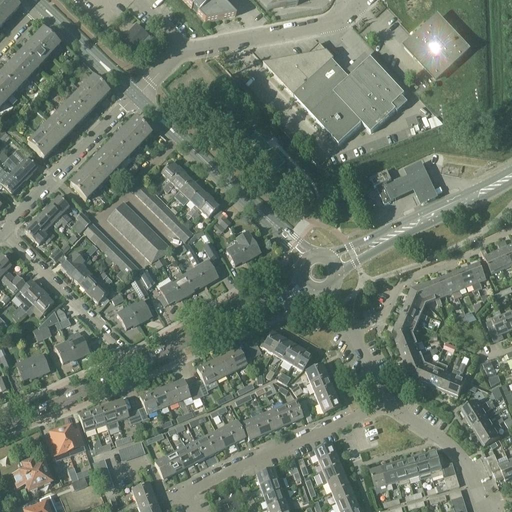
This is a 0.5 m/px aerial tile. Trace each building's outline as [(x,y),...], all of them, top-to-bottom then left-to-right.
[(10,0),(0,0),(0,29),(20,8),(10,0)] [(217,0),(182,0),(191,9),(192,8),(205,21),(217,19),(216,18),(218,16),(220,18),(232,16),(217,0)] [(275,0),(276,1),(265,12),(297,6),(297,5),(298,0),(275,0)] [(437,18),(429,26),(411,43),(410,42),(403,48),(413,58),(414,57),(435,80),(467,50),(437,18)] [(136,59),(150,44),(145,39),(148,36),(137,25),(120,43),(136,59)] [(44,31),(23,54),(39,69),(60,46),(44,31)] [(294,98),(332,62),(334,61),(319,44),(306,57),(264,65),(294,98)] [(23,54),(2,76),(18,91),(39,69),(23,54)] [(349,80),(332,62),(294,98),(339,146),(362,124),(371,135),(396,112),(398,114),(408,104),(403,98),(405,96),(371,60),(349,80)] [(0,110),(18,91),(2,76),(0,77),(0,110)] [(72,101),(88,117),(109,95),(93,79),(72,101)] [(66,139),(88,117),(72,101),(50,123),(66,139)] [(135,120),(113,142),(129,158),(151,136),(135,120)] [(44,161),(66,139),(50,123),(28,145),(44,161)] [(4,145),(10,140),(6,136),(0,141),(4,145)] [(113,142),(91,164),(107,180),(129,158),(113,142)] [(13,155),(9,159),(16,166),(29,179),(37,170),(27,160),(22,164),(13,155)] [(3,165),(12,174),(9,177),(16,183),(20,187),(21,187),(22,189),(26,185),(25,183),(29,179),(16,166),(9,159),(3,165)] [(387,187),(394,201),(414,192),(421,207),(438,198),(422,163),(405,171),(408,178),(387,187)] [(107,180),(91,164),(70,186),(85,202),(107,180)] [(153,195),(156,198),(180,173),(171,164),(160,175),(167,181),(153,195)] [(0,168),(0,185),(11,196),(20,187),(16,183),(9,177),(5,173),(0,168)] [(391,180),(387,173),(387,172),(370,180),(374,189),(376,188),(384,206),(394,201),(387,187),(386,183),(391,180)] [(174,188),(179,193),(189,181),(180,173),(156,198),(157,198),(163,192),(166,195),(174,188)] [(181,203),(184,206),(199,190),(189,181),(179,193),(185,199),(181,203)] [(133,194),(138,198),(146,189),(142,185),(133,194)] [(142,202),(150,194),(146,189),(138,198),(142,202)] [(199,190),(184,206),(185,206),(189,202),(195,208),(187,215),(191,218),(208,199),(199,190)] [(146,206),(154,198),(150,194),(142,202),(146,206)] [(58,198),(50,206),(68,225),(71,221),(64,214),(69,209),(58,198)] [(150,210),(158,202),(154,198),(146,206),(150,210)] [(208,199),(191,218),(194,222),(202,214),(208,220),(218,209),(208,199)] [(155,215),(163,206),(158,202),(150,210),(155,215)] [(115,212),(121,218),(129,210),(123,204),(115,212)] [(53,225),(52,226),(56,230),(62,225),(65,228),(68,225),(50,206),(42,215),(53,225)] [(159,219),(167,211),(163,206),(155,215),(159,219)] [(170,212),(175,217),(179,213),(174,208),(170,212)] [(129,210),(121,218),(125,222),(133,214),(129,210)] [(163,223),(171,215),(167,211),(159,219),(163,223)] [(113,226),(121,218),(115,212),(107,221),(113,226)] [(219,226),(223,223),(226,220),(228,218),(223,213),(215,222),(219,226)] [(125,222),(130,227),(138,218),(133,214),(125,222)] [(33,224),(51,242),(54,239),(47,231),(52,226),(53,225),(42,215),(33,224)] [(85,229),(90,224),(81,215),(76,220),(85,229)] [(167,227),(175,219),(171,215),(163,223),(167,227)] [(125,222),(121,218),(113,226),(117,231),(125,222)] [(130,227),(134,231),(143,223),(138,218),(130,227)] [(172,232),(180,223),(175,219),(167,227),(172,232)] [(130,227),(125,222),(117,231),(122,235),(130,227)] [(134,231),(139,236),(147,227),(143,223),(134,231)] [(176,236),(184,228),(180,223),(172,232),(176,236)] [(228,227),(223,223),(219,226),(225,231),(228,227)] [(48,245),(51,242),(33,224),(24,233),(38,246),(44,241),(48,245)] [(83,234),(88,238),(96,230),(92,226),(83,234)] [(134,231),(130,227),(122,235),(126,240),(134,231)] [(147,227),(139,236),(144,240),(152,232),(147,227)] [(180,240),(188,232),(184,228),(176,236),(180,240)] [(92,242),(100,234),(96,230),(88,238),(92,242)] [(131,244),(139,236),(134,231),(126,240),(131,244)] [(144,240),(148,245),(156,236),(152,232),(144,240)] [(188,232),(180,240),(184,244),(193,236),(188,232)] [(96,247),(104,238),(100,234),(92,242),(96,247)] [(194,238),(188,245),(191,248),(197,242),(205,239),(203,235),(194,238)] [(248,235),(236,242),(248,262),(260,256),(248,235)] [(144,240),(139,236),(131,244),(135,249),(144,240)] [(156,236),(148,245),(153,249),(161,241),(156,236)] [(101,251),(109,243),(104,238),(96,247),(101,251)] [(148,245),(144,240),(135,249),(140,253),(148,245)] [(153,249),(157,254),(165,245),(161,241),(153,249)] [(248,263),(248,262),(236,242),(234,243),(236,247),(226,253),(235,268),(247,261),(248,263)] [(511,267),(511,246),(508,248),(505,242),(502,244),(511,267)] [(105,255),(113,247),(109,243),(101,251),(105,255)] [(511,267),(502,244),(498,245),(500,251),(494,254),(502,272),(511,267)] [(64,255),(70,249),(65,245),(59,251),(64,255)] [(153,249),(148,245),(140,253),(145,257),(153,249)] [(165,245),(157,254),(162,258),(172,252),(165,245)] [(187,245),(183,248),(186,254),(191,251),(187,245)] [(212,264),(219,260),(211,246),(204,250),(212,264)] [(105,255),(108,258),(109,259),(117,251),(113,247),(105,255)] [(162,258),(157,254),(153,249),(145,257),(151,264),(162,258)] [(55,264),(64,255),(59,251),(58,250),(50,259),(55,264)] [(117,251),(109,259),(113,263),(122,255),(117,251)] [(502,272),(494,254),(488,257),(485,251),(482,253),(492,276),(502,272)] [(60,269),(69,278),(80,267),(82,265),(79,262),(81,260),(75,254),(60,269)] [(118,268),(126,259),(122,255),(113,263),(118,268)] [(84,256),(81,260),(79,262),(82,265),(83,265),(88,260),(84,256)] [(0,257),(0,273),(10,284),(13,280),(6,273),(11,268),(0,257)] [(109,266),(113,263),(109,259),(108,258),(104,262),(109,266)] [(122,272),(130,263),(126,259),(118,268),(122,272)] [(163,259),(159,262),(162,268),(167,265),(163,259)] [(91,263),(88,260),(83,265),(86,268),(91,263)] [(196,271),(204,287),(205,288),(218,281),(207,262),(195,269),(196,271)] [(126,276),(135,268),(130,263),(122,272),(126,276)] [(469,268),(478,291),(482,290),(480,284),(486,281),(479,263),(469,268)] [(79,287),(89,276),(80,267),(69,278),(79,287)] [(139,272),(135,268),(126,276),(131,280),(139,272)] [(475,293),(478,291),(469,268),(459,272),(466,289),(472,287),(475,293)] [(196,271),(184,278),(193,293),(204,287),(196,271)] [(148,292),(156,287),(147,272),(139,277),(148,292)] [(460,292),(466,289),(459,272),(449,276),(458,299),(462,298),(460,292)] [(0,280),(14,294),(17,290),(12,286),(10,284),(0,273),(0,280)] [(96,282),(89,276),(79,287),(88,296),(106,277),(103,274),(96,282)] [(172,285),(180,300),(181,302),(194,295),(193,293),(184,278),(181,274),(175,277),(179,283),(173,287),(172,285)] [(148,297),(136,276),(129,283),(140,302),(148,297)] [(455,301),(458,299),(449,276),(439,280),(446,297),(452,295),(455,301)] [(107,278),(106,277),(88,296),(98,306),(109,295),(108,294),(111,291),(107,284),(110,281),(106,278),(107,278)] [(16,282),(12,286),(17,290),(18,292),(25,285),(18,279),(16,282)] [(439,280),(429,284),(436,301),(438,307),(442,306),(440,300),(446,297),(439,280)] [(22,311),(26,314),(44,295),(35,286),(34,287),(30,283),(15,298),(25,308),(22,311)] [(426,305),(436,301),(429,284),(411,290),(426,305)] [(169,307),(180,300),(172,285),(160,292),(164,300),(161,302),(165,309),(168,307),(169,307)] [(422,315),(426,305),(411,290),(404,308),(422,315)] [(54,305),(44,295),(26,314),(29,318),(37,310),(43,316),(54,305)] [(115,307),(124,302),(120,296),(112,301),(115,307)] [(10,300),(7,297),(2,302),(5,305),(10,300)] [(141,304),(129,311),(137,325),(138,327),(150,319),(141,304)] [(473,307),(476,314),(482,308),(480,304),(473,307)] [(428,318),(422,315),(404,308),(400,318),(418,325),(420,319),(426,322),(428,318)] [(137,325),(129,311),(128,310),(117,316),(126,331),(137,325)] [(39,330),(44,341),(51,337),(48,330),(48,328),(59,323),(55,313),(39,330)] [(511,314),(502,318),(509,334),(511,332),(511,314)] [(393,335),(413,335),(418,325),(400,318),(393,335)] [(486,324),(494,344),(504,340),(502,337),(509,334),(502,318),(486,324)] [(62,330),(70,326),(68,320),(60,324),(62,330)] [(44,341),(39,330),(33,332),(38,343),(44,341)] [(272,356),(281,340),(271,334),(266,343),(263,342),(259,349),(272,356)] [(417,345),(413,335),(393,335),(400,352),(417,345)] [(68,343),(77,361),(89,355),(82,339),(70,345),(69,343),(68,343)] [(282,362),(291,345),(281,340),(272,356),(282,362)] [(76,361),(77,361),(68,343),(56,349),(63,365),(76,359),(76,361)] [(250,347),(255,358),(261,355),(256,344),(250,347)] [(291,345),(282,362),(292,367),(301,351),(297,349),(298,348),(298,347),(293,344),(292,344),(292,346),(291,345)] [(420,352),(417,345),(400,352),(404,362),(421,355),(427,353),(426,349),(420,352)] [(244,350),(250,361),(255,358),(250,347),(244,350)] [(238,350),(227,355),(236,372),(246,367),(239,353),(238,350)] [(244,350),(239,353),(246,367),(252,364),(250,361),(244,350)] [(311,357),(301,351),(292,367),(302,373),(311,357)] [(227,355),(217,361),(225,377),(236,372),(227,355)] [(411,380),(425,365),(421,355),(404,362),(411,380)] [(0,359),(0,361),(2,365),(5,372),(12,369),(7,357),(0,359)] [(29,361),(35,377),(36,379),(49,374),(42,357),(30,363),(29,361)] [(23,383),(35,377),(29,361),(16,367),(23,383)] [(207,366),(215,383),(225,377),(217,361),(207,366)] [(491,363),(482,366),(488,381),(496,377),(491,363)] [(438,391),(445,374),(448,368),(442,365),(438,364),(435,369),(428,387),(438,391)] [(428,387),(435,369),(425,365),(411,380),(428,387)] [(458,372),(448,396),(458,400),(465,382),(459,380),(461,375),(462,376),(466,367),(462,365),(458,372)] [(202,382),(203,385),(205,388),(207,393),(218,388),(215,383),(207,366),(196,371),(202,382)] [(310,384),(327,377),(322,366),(305,373),(310,384)] [(452,376),(445,374),(438,391),(448,396),(458,372),(454,370),(452,376)] [(270,372),(265,379),(270,382),(274,375),(270,372)] [(277,382),(282,385),(286,377),(281,375),(277,382)] [(286,377),(282,385),(286,387),(290,380),(286,377)] [(314,395),(332,388),(327,377),(310,384),(314,395)] [(0,379),(0,386),(3,392),(9,390),(4,378),(0,379)] [(190,399),(186,391),(183,382),(171,386),(179,404),(181,409),(185,407),(183,402),(190,399)] [(198,387),(203,398),(208,396),(207,393),(205,388),(203,385),(202,382),(197,384),(198,387)] [(244,389),(246,394),(254,390),(252,385),(244,389)] [(290,390),(293,394),(300,390),(297,385),(290,390)] [(171,386),(161,391),(168,408),(179,404),(171,386)] [(270,386),(263,390),(265,394),(272,391),(270,386)] [(192,389),(197,400),(203,398),(198,387),(192,389)] [(318,405),(336,398),(332,388),(314,395),(318,405)] [(192,389),(186,391),(190,399),(191,403),(197,400),(192,389)] [(239,397),(246,394),(244,389),(236,393),(239,397)] [(285,397),(288,393),(280,389),(278,393),(285,397)] [(257,398),(265,394),(263,390),(255,393),(257,398)] [(300,390),(293,394),(296,398),(303,394),(300,390)] [(161,391),(150,395),(157,412),(168,408),(161,391)] [(157,412),(150,395),(140,399),(144,409),(147,417),(157,412)] [(223,399),(226,404),(233,400),(231,395),(223,399)] [(242,400),(244,404),(252,400),(250,396),(242,400)] [(336,398),(318,405),(323,416),(340,409),(336,398)] [(218,407),(226,404),(223,399),(216,403),(218,407)] [(237,408),(244,404),(242,400),(235,403),(237,408)] [(467,421),(488,407),(486,404),(481,407),(477,401),(461,411),(467,421)] [(122,402),(111,405),(117,423),(128,419),(127,416),(122,402)] [(303,412),(308,410),(305,402),(300,404),(303,412)] [(284,407),(292,425),(303,420),(295,403),(284,407)] [(111,405),(100,409),(106,427),(117,423),(111,405)] [(281,429),(292,425),(284,407),(274,412),(281,429)] [(488,407),(467,421),(472,430),(489,420),(485,414),(491,411),(488,407)] [(225,408),(218,412),(220,416),(227,413),(225,408)] [(100,409),(89,413),(96,430),(106,427),(100,409)] [(144,409),(138,411),(140,417),(142,422),(148,420),(147,417),(144,409)] [(138,411),(132,414),(137,425),(142,422),(140,417),(138,411)] [(212,420),(220,416),(218,412),(210,415),(212,420)] [(271,433),(281,429),(274,412),(263,416),(271,433)] [(84,434),(96,430),(89,413),(78,416),(84,434)] [(132,414),(127,416),(128,419),(131,427),(137,425),(132,414)] [(260,438),(271,433),(263,416),(253,420),(260,438)] [(178,425),(186,421),(184,417),(176,420),(178,425)] [(511,421),(511,419),(503,423),(504,423),(509,433),(511,431),(511,421)] [(260,438),(253,420),(242,425),(249,442),(260,438)] [(478,439),(500,426),(498,422),(492,426),(489,420),(472,430),(478,439)] [(236,423),(226,428),(234,445),(245,440),(236,423)] [(502,429),(500,426),(478,439),(484,449),(500,439),(496,433),(502,429)] [(226,428),(216,434),(224,450),(234,445),(226,428)] [(62,431),(60,432),(67,452),(70,459),(85,453),(78,432),(72,434),(70,429),(67,430),(64,429),(62,431)] [(52,441),(47,443),(54,464),(70,459),(67,452),(60,432),(50,436),(52,441)] [(216,434),(206,439),(214,455),(224,450),(216,434)] [(206,439),(195,444),(204,461),(214,455),(206,439)] [(195,444),(185,449),(194,466),(204,461),(195,444)] [(316,457),(318,463),(333,456),(335,456),(331,445),(314,452),(309,454),(311,459),(316,457)] [(185,449),(175,454),(183,471),(194,466),(185,449)] [(426,456),(425,457),(431,475),(432,480),(444,477),(443,474),(441,468),(444,467),(442,459),(439,460),(437,453),(433,455),(432,453),(431,453),(426,454),(426,455),(426,456)] [(175,454),(165,459),(173,476),(183,471),(175,454)] [(333,456),(318,463),(323,473),(340,466),(336,456),(335,456),(333,456)] [(415,460),(420,478),(431,475),(425,457),(421,458),(421,456),(420,456),(415,457),(415,458),(415,460)] [(497,482),(504,479),(499,467),(499,466),(495,456),(487,460),(489,466),(488,467),(492,476),(493,476),(496,483),(497,482)] [(173,476),(165,459),(154,464),(163,481),(173,476)] [(420,478),(415,460),(403,463),(409,481),(420,478)] [(287,464),(291,477),(294,476),(293,476),(298,474),(294,461),(287,464)] [(16,475),(13,476),(16,484),(17,488),(25,485),(28,492),(37,489),(49,484),(50,484),(46,472),(47,470),(45,466),(44,466),(43,464),(34,468),(32,462),(23,466),(25,471),(16,475)] [(393,466),(398,484),(399,487),(410,484),(409,481),(403,463),(400,464),(399,463),(398,462),(394,464),(393,465),(393,466)] [(511,469),(509,462),(499,466),(499,467),(504,479),(506,484),(511,481),(511,469)] [(441,468),(443,474),(454,470),(453,465),(444,467),(441,468)] [(340,466),(323,473),(318,475),(323,486),(327,484),(344,477),(340,466)] [(382,469),(387,487),(398,484),(393,466),(382,469)] [(371,472),(376,490),(387,487),(382,469),(378,470),(378,469),(376,469),(372,470),(371,471),(371,472)] [(260,488),(277,482),(274,470),(256,477),(260,488)] [(454,470),(443,474),(444,477),(445,480),(456,477),(454,470)] [(76,476),(77,479),(78,481),(86,478),(85,476),(84,473),(76,476)] [(349,487),(344,477),(327,484),(332,494),(349,487)] [(458,482),(456,477),(445,480),(446,486),(458,482)] [(84,480),(71,485),(74,493),(75,492),(87,488),(87,487),(84,480)] [(94,480),(88,483),(91,491),(97,488),(94,480)] [(277,482),(260,488),(263,498),(281,492),(277,482)] [(460,488),(458,482),(446,486),(448,492),(460,488)] [(135,503),(153,496),(149,485),(131,492),(135,503)] [(353,498),(349,487),(332,494),(336,505),(353,498)] [(267,509),(285,503),(290,501),(286,491),(281,492),(263,498),(267,509)] [(449,495),(451,502),(463,498),(461,492),(449,495)] [(138,511),(143,511),(157,507),(153,496),(135,503),(138,511)] [(41,506),(27,511),(55,511),(50,498),(49,497),(39,502),(41,506)] [(348,511),(358,508),(353,498),(336,505),(339,511),(348,511)] [(451,502),(453,507),(464,504),(463,498),(451,502)] [(268,511),(288,511),(285,503),(267,509),(268,511)]
